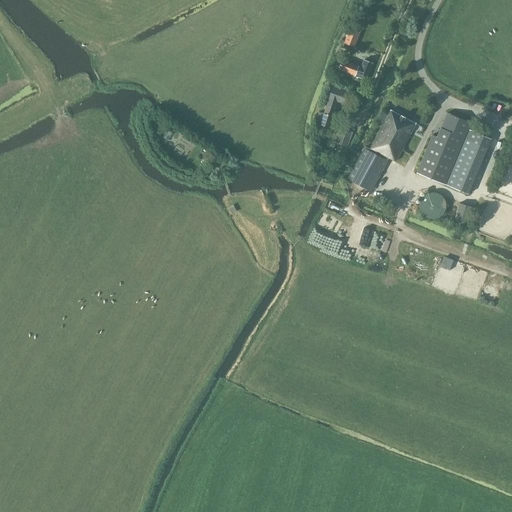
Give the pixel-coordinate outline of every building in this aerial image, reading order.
[(347,36),(344,43),(354,48),(357,41),(347,36)] [(363,63),(364,60),(366,61),(369,53),(358,49),(354,60),(363,63)] [(364,60),(363,64),(361,69),(345,63),(342,71),(367,81),(373,64),(364,60)] [(346,105),(349,93),(333,87),(324,115),(319,113),(316,121),(321,122),(321,125),(329,128),(337,102),(346,105)] [(383,125),(381,128),(370,150),(365,148),(348,180),(371,193),(389,159),(396,162),(416,124),(391,111),(388,116),(382,113),(377,122),(383,125)] [(433,135),(417,173),(446,185),(469,129),(471,123),(452,115),(448,124),(452,125),(449,132),(441,128),(437,137),(433,135)] [(335,143),(347,147),(352,132),(340,128),(335,143)] [(446,185),(468,194),(491,139),(469,129),(446,185)] [(403,151),(397,163),(405,167),(411,155),(403,151)] [(211,162),(221,169),(225,163),(215,156),(211,162)] [(204,165),(208,160),(206,158),(199,169),(203,173),(206,167),(204,165)] [(428,218),(430,219),(432,219),(435,219),(437,218),(440,217),(442,216),(443,214),(445,212),(446,210),(446,208),(446,205),(446,203),(445,201),(444,198),(443,197),(441,195),(439,194),(437,193),(434,192),(432,192),(430,193),(427,194),(425,195),(423,196),(422,198),(421,200),(420,203),(420,205),(420,207),(420,210),(421,212),(423,214),(424,216),(426,217),(428,218)] [(475,210),(450,200),(443,219),(467,229),(475,210)]
